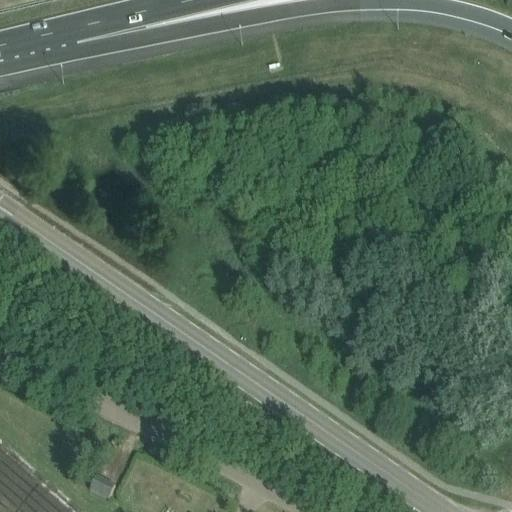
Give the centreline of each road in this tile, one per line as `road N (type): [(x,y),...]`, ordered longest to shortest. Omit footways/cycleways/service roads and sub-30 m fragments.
road 1 (tertiary): [(441,511),(0,208)]
road 2 (motorway): [(77,26),(375,2),(422,3),(511,28)]
road 3 (unclassified): [(309,511),(0,353)]
